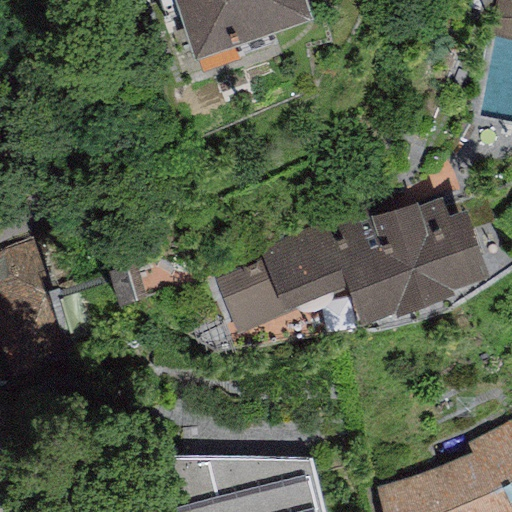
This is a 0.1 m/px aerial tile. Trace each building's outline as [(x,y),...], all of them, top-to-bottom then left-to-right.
[(172,0),(194,66),(312,27),(303,0),(172,0)] [(511,0),(495,0),(491,35),(511,40),(511,0)] [(373,224),(366,203),(204,256),(231,335),(347,297),(360,336),(395,325),(397,330),(454,311),(452,304),(488,292),(465,222),(450,227),(442,202),(373,224)] [(389,488),(376,493),(380,511),(511,511),(511,423),(465,447),(472,459),(457,466),(447,468),(434,473),(421,478),(408,482),(397,484),(389,488)] [(320,511),(310,466),(171,462),(81,479),(89,511),(320,511)]
